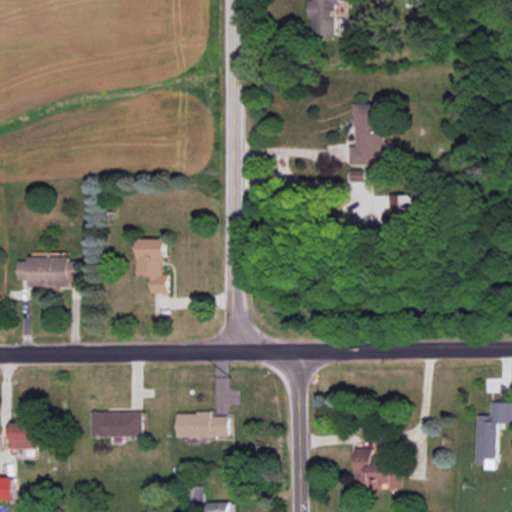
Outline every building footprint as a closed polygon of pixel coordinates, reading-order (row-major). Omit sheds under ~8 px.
[(308,0),(308,19),(312,19),(312,34),(336,34),(336,6),(340,6),(340,0),(308,0)] [(347,144),(347,165),(378,165),(377,147),(383,147),(383,114),(377,114),(377,103),(353,103),(354,144),(347,144)] [(391,223),(414,224),(414,195),(391,195),(391,223)] [(158,271),(158,235),(132,234),(131,251),(124,251),(124,273),(144,273),(144,291),(166,291),(166,271),(158,271)] [(24,277),(24,284),(66,284),(66,277),(79,277),(79,255),(69,255),(69,244),(23,245),(23,257),(15,258),(15,277),(24,277)] [(509,395),(486,395),(486,413),(473,413),(473,469),(494,469),(494,424),(509,424),(509,395)] [(208,401),(225,401),(225,435),(174,434),(174,413),(191,413),(191,410),(207,410),(208,401)] [(142,407),(87,407),(87,436),(106,436),(106,442),(123,442),(123,436),(142,436),(142,407)] [(39,449),(40,423),(12,422),(12,449),(39,449)] [(356,483),(392,484),(392,488),(403,488),(404,465),(394,465),(394,455),(374,455),(374,448),(357,448),(356,483)] [(0,497),(7,498),(8,477),(0,477),(0,497)] [(193,509),(206,508),(205,486),(192,486),(193,509)] [(210,502),(209,511),(238,511),(238,502),(210,502)]
